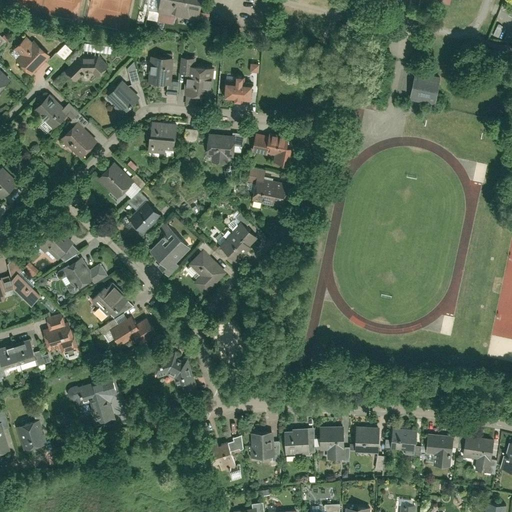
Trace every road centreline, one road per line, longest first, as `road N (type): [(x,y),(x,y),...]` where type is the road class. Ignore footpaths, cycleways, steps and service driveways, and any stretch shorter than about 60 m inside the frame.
road 1 (residential): [(74,188),(146,110),(313,123),(296,215),(194,320)]
road 2 (residential): [(511,420),(256,400),(217,406)]
road 3 (residential): [(487,0),(473,29),(457,33),(274,0)]
road 4 (residential): [(217,406),(0,471)]
road 5 (track): [(296,215),(256,400)]
road 6 (residential): [(74,188),(79,213),(194,320)]
road 7 (residential): [(0,233),(40,199),(33,179),(0,144)]
